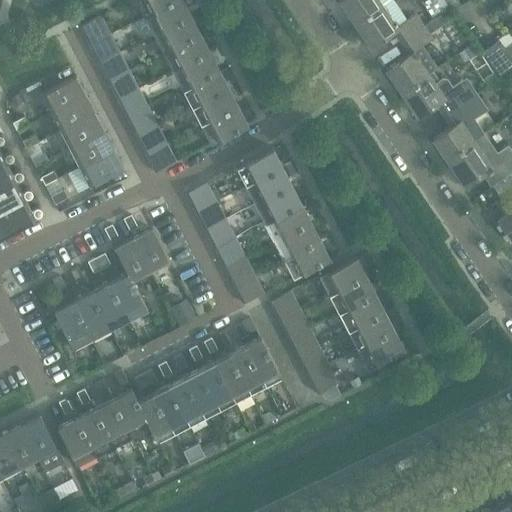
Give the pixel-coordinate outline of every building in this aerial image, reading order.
[(135,0),(143,16),(174,0),(135,0)] [(153,35),(190,16),(182,0),(174,0),(143,16),(153,35)] [(338,0),(354,23),(382,4),(388,0),(338,0)] [(388,0),(382,4),(354,23),(370,46),(393,30),(401,41),(419,29),(424,25),(416,13),(407,19),(394,0),(388,0)] [(434,16),(451,6),(447,0),(424,0),(434,16)] [(110,34),(100,15),(78,26),(88,45),(110,34)] [(163,54),(200,35),(190,16),(153,35),(163,54)] [(409,54),(386,69),(402,93),(430,74),(415,51),(432,38),(424,25),(419,29),(401,41),(409,54)] [(120,52),(110,34),(88,45),(98,64),(120,52)] [(171,71),(209,51),(200,35),(163,54),(171,71)] [(498,40),(481,53),(497,77),(511,65),(511,58),(505,49),(498,40)] [(181,89),(218,70),(209,51),(171,71),(181,89)] [(129,71),(120,52),(98,64),(107,82),(129,71)] [(190,107),(227,87),(218,70),(181,89),(190,107)] [(138,88),(129,71),(107,82),(116,99),(138,88)] [(430,74),(402,93),(417,116),(439,101),(447,112),(449,116),(478,96),(476,93),(468,81),(459,87),(455,90),(450,82),(445,81),(441,84),(433,72),(430,74)] [(85,95),(75,76),(40,94),(50,113),(85,95)] [(200,126),(237,106),(227,87),(190,107),(200,126)] [(147,107),(138,88),(116,99),(126,118),(147,107)] [(95,113),(85,95),(50,113),(59,132),(95,113)] [(455,124),(432,139),(446,159),(484,133),(473,118),(487,109),(478,96),(449,116),(455,124)] [(209,145),(247,125),(237,106),(200,126),(209,145)] [(156,124),(147,107),(126,118),(135,135),(156,124)] [(68,149),(104,131),(95,113),(59,132),(68,149)] [(27,125),(23,117),(12,123),(16,131),(27,125)] [(166,143),(156,124),(135,135),(144,154),(166,143)] [(78,168),(113,149),(104,131),(68,149),(78,168)] [(484,133),(446,159),(448,162),(463,185),(482,172),(491,186),(511,171),(511,152),(508,146),(497,153),(486,137),(484,133)] [(36,143),(32,136),(21,141),(25,149),(36,143)] [(176,162),(166,143),(144,154),(154,173),(176,162)] [(283,167),(273,147),(236,166),(246,186),(283,167)] [(123,168),(113,149),(78,168),(88,186),(123,168)] [(0,166),(7,163),(10,162),(12,159),(11,154),(7,153),(2,155),(0,150),(0,166)] [(46,161),(42,153),(30,159),(34,167),(46,161)] [(0,189),(16,181),(19,180),(22,175),(19,171),(12,173),(7,163),(0,166),(0,189)] [(255,204),(292,185),(283,167),(246,186),(255,204)] [(55,179),(54,177),(51,172),(40,177),(44,185),(55,179)] [(0,211),(26,199),(30,196),(31,191),(28,189),(21,191),(16,181),(0,189),(0,211)] [(217,200),(207,181),(186,192),(196,211),(217,200)] [(264,222),(302,203),(292,185),(255,204),(264,222)] [(65,198),(61,191),(50,196),(54,204),(65,198)] [(0,236),(37,217),(40,212),(40,209),(37,207),(31,209),(26,199),(0,211),(0,236)] [(226,219),(217,200),(196,211),(205,229),(226,219)] [(274,240),(311,221),(302,203),(264,222),(274,240)] [(511,208),(496,220),(510,241),(511,239),(511,208)] [(137,226),(131,215),(123,219),(129,230),(137,226)] [(236,237),(226,219),(205,229),(215,248),(236,237)] [(283,258),(320,239),(311,221),(274,240),(283,258)] [(117,236),(112,225),(104,228),(110,240),(117,236)] [(170,263),(152,229),(133,238),(152,273),(170,263)] [(245,255),(236,237),(215,248),(224,266),(245,255)] [(152,273),(133,238),(114,248),(127,273),(133,283),(152,273)] [(292,277),(330,258),(320,239),(283,258),(292,277)] [(110,264),(105,253),(96,258),(101,268),(110,264)] [(254,273),(245,255),(224,266),(233,284),(254,273)] [(366,275),(356,256),(319,275),(329,294),(366,275)] [(101,268),(96,258),(87,262),(93,273),(101,268)] [(84,278),(78,267),(70,271),(75,283),(84,278)] [(147,310),(133,283),(127,273),(108,282),(127,320),(147,310)] [(264,292),(254,273),(233,284),(243,303),(264,292)] [(338,312),(375,293),(366,275),(329,294),(338,312)] [(65,288),(59,277),(52,280),(58,292),(65,288)] [(127,320),(108,282),(90,292),(109,329),(127,320)] [(300,309),(290,290),(269,301),(279,320),(300,309)] [(109,329),(90,292),(72,301),(91,339),(109,329)] [(347,330),(384,311),(375,293),(338,312),(347,330)] [(175,304),(181,322),(197,316),(190,298),(175,304)] [(91,339),(72,301),(53,311),(73,348),(91,339)] [(309,327),(300,309),(279,320),(288,338),(309,327)] [(394,330),(384,311),(347,330),(357,349),(394,330)] [(247,334),(242,322),(234,326),(240,337),(247,334)] [(318,344),(309,327),(288,338),(297,355),(318,344)] [(232,342),(226,330),(219,334),(224,345),(232,342)] [(367,367),(403,348),(394,330),(357,349),(367,367)] [(282,379),(261,337),(244,346),(266,388),(282,379)] [(217,349),(211,338),(204,342),(209,353),(217,349)] [(328,364),(318,344),(297,355),(307,375),(328,364)] [(202,357),(196,346),(188,350),(194,361),(202,357)] [(266,388),(244,346),(229,354),(251,396),(266,388)] [(186,365),(181,354),(173,358),(179,369),(186,365)] [(251,396),(229,354),(214,361),(236,403),(251,396)] [(171,373),(165,361),(157,365),(163,377),(171,373)] [(236,403),(214,361),(198,369),(220,411),(236,403)] [(338,382),(328,364),(307,375),(317,393),(338,382)] [(127,381),(122,369),(114,373),(119,384),(127,381)] [(156,379),(151,369),(142,373),(148,384),(156,379)] [(220,411),(198,369),(183,377),(205,419),(220,411)] [(148,384),(142,373),(134,378),(139,388),(148,384)] [(205,419),(183,377),(167,385),(190,427),(205,419)] [(132,436),(113,399),(102,379),(95,383),(101,395),(102,394),(106,402),(94,408),(114,446),(132,436)] [(190,427),(167,385),(152,393),(174,435),(190,427)] [(90,400),(84,388),(77,392),(83,404),(90,400)] [(150,427),(137,401),(131,389),(113,399),(132,436),(150,427)] [(152,393),(137,401),(150,427),(158,443),(174,435),(152,393)] [(292,397),(276,405),(281,416),(297,408),(292,397)] [(72,409),(66,398),(58,402),(64,413),(72,409)] [(114,446),(94,408),(76,418),(95,455),(114,446)] [(58,449),(40,414),(20,425),(38,460),(58,449)] [(95,455),(76,418),(57,427),(76,465),(95,455)] [(38,460),(20,425),(2,434),(19,469),(38,460)] [(19,469),(2,434),(0,435),(0,474),(2,478),(19,469)] [(173,471),(169,464),(161,468),(165,475),(173,471)] [(154,481),(151,473),(143,477),(147,485),(154,481)] [(78,490),(72,478),(64,483),(71,494),(78,490)] [(58,500),(52,489),(45,493),(50,504),(58,500)] [(35,511),(40,509),(34,498),(26,503),(30,511),(35,511)] [(511,511),(511,499),(507,502),(506,502),(505,502),(501,501),(497,503),(494,508),(493,508),(494,509),(493,509),(493,511),(511,511)]
